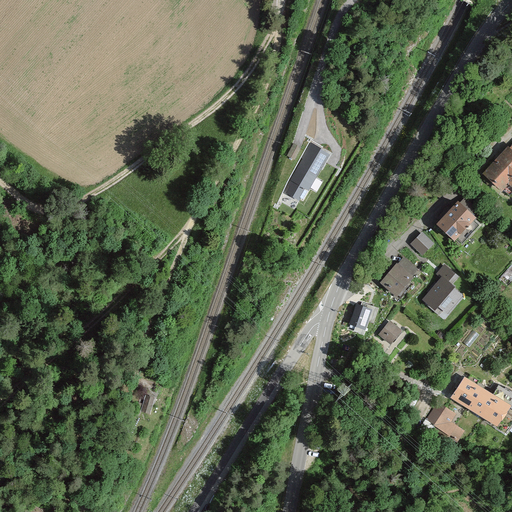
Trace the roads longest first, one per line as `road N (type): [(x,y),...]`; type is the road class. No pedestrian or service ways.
road 1 (track): [(281,0),(266,87),(210,193),(85,501)]
road 2 (track): [(280,21),(249,73),(215,108),(81,202),(43,210),(0,179)]
road 3 (tertiary): [(327,320),(353,257),(485,35)]
road 4 (track): [(195,230),(0,405)]
road 5 (unclassified): [(197,511),(309,330),(327,320)]
road 6 (tertiary): [(291,511),(327,320)]
road 7 (unknown): [(314,387),(368,370),(449,400)]
